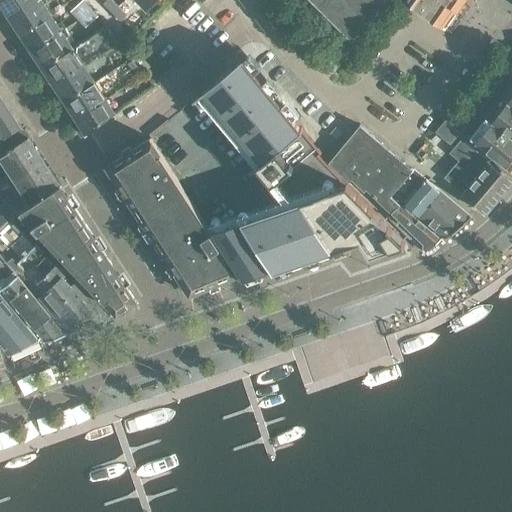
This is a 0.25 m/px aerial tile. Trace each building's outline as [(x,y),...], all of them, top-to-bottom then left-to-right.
[(0,0),(0,1),(11,17),(37,0),(0,0)] [(46,0),(37,0),(11,17),(22,34),(51,15),(45,4),(48,2),(46,0)] [(84,0),(83,0),(71,11),(80,21),(95,11),(84,0)] [(111,0),(107,0),(104,3),(112,12),(118,6),(111,0)] [(138,0),(147,9),(156,0),(138,0)] [(314,0),(353,39),(390,2),(387,0),(314,0)] [(466,0),(406,0),(405,2),(445,30),(466,0)] [(118,6),(112,12),(121,21),(127,15),(118,6)] [(95,11),(80,21),(86,28),(99,17),(95,11)] [(51,15),(22,34),(33,51),(66,29),(62,23),(59,26),(51,15)] [(77,46),(44,68),(55,85),(119,43),(106,27),(77,46)] [(66,29),(33,51),(44,68),(77,46),(66,29)] [(119,43),(55,85),(65,101),(131,57),(119,43)] [(511,68),(511,67),(511,54),(510,53),(503,62),(511,68)] [(131,57),(65,101),(77,118),(122,88),(133,80),(143,72),(140,69),(131,57)] [(208,87),(199,95),(281,194),(223,242),(215,229),(212,230),(231,258),(243,278),(272,268),(273,270),(275,269),(304,259),(357,241),(360,240),(364,246),(364,245),(370,254),(406,242),(319,154),(322,152),(283,105),(264,81),(243,57),(227,70),(228,71),(217,80),(208,87)] [(504,77),(511,68),(503,62),(496,71),(504,77)] [(497,86),(504,77),(496,71),(490,80),(497,86)] [(491,95),(497,86),(490,80),(483,89),(491,95)] [(511,84),(471,138),(476,143),(511,169),(511,84)] [(122,88),(77,118),(88,134),(116,114),(106,100),(122,88)] [(484,105),(491,95),(483,89),(476,98),(484,105)] [(0,93),(0,156),(28,138),(29,138),(29,137),(28,137),(0,93)] [(477,114),(484,105),(476,98),(469,107),(477,114)] [(470,123),(477,114),(469,107),(462,116),(470,123)] [(463,132),(470,123),(462,116),(455,126),(463,132)] [(465,135),(447,120),(437,132),(455,147),(465,135)] [(391,196),(394,193),(414,170),(360,125),(330,161),(351,182),(353,179),(365,192),(367,190),(392,216),(392,217),(422,247),(422,248),(424,250),(429,250),(441,239),(401,205),(391,196)] [(511,172),(476,143),(471,138),(466,134),(451,152),(460,160),(446,177),(464,193),(464,194),(486,213),(511,182),(511,172)] [(0,156),(0,181),(41,157),(29,138),(28,138),(0,156)] [(190,295),(239,275),(202,217),(152,139),(108,167),(190,295)] [(41,157),(0,181),(0,189),(1,191),(22,213),(60,187),(41,157)] [(447,239),(472,217),(414,170),(394,193),(408,206),(447,239)] [(60,187),(22,213),(44,237),(117,315),(136,302),(61,188),(60,187)] [(1,191),(0,191),(0,232),(14,219),(22,213),(1,191)] [(22,213),(14,219),(38,245),(44,237),(22,213)] [(18,264),(13,269),(18,274),(41,303),(46,300),(72,332),(93,324),(92,322),(91,320),(39,264),(48,255),(38,245),(18,264)] [(0,288),(1,290),(4,289),(44,337),(46,341),(67,333),(41,303),(18,274),(13,269),(0,254),(0,288)] [(48,255),(39,264),(91,320),(92,322),(93,324),(112,317),(107,310),(69,269),(65,273),(48,255)] [(0,340),(10,354),(41,339),(1,291),(0,289),(0,340)]
